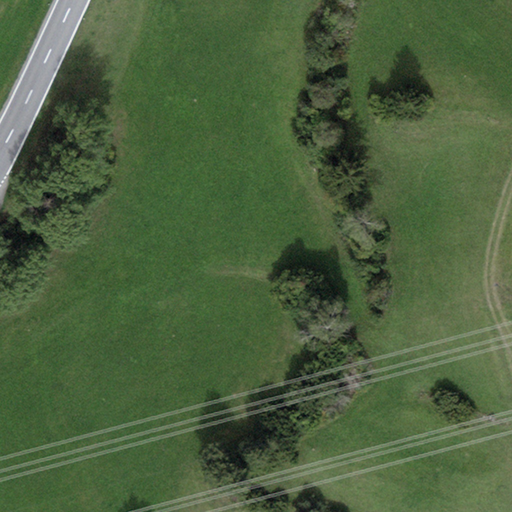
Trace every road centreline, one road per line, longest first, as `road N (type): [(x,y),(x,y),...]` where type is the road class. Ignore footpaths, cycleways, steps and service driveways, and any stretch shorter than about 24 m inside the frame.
road 1 (secondary): [(0,171),(82,0)]
road 2 (track): [(511,210),(495,277),(498,316),(511,341)]
